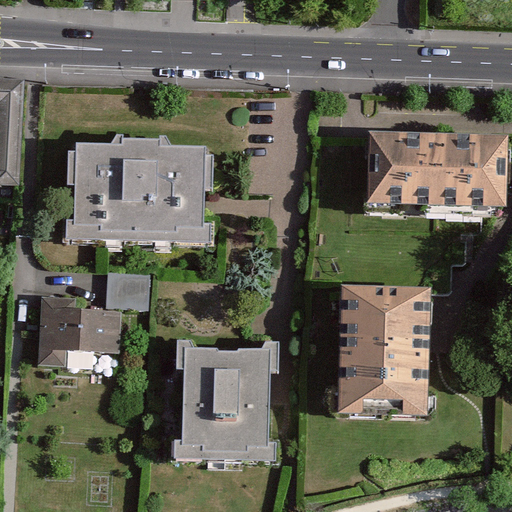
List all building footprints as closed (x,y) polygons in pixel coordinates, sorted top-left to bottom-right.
[(27,81),(0,80),(0,206),(23,207),(27,81)] [(501,217),(502,138),(370,136),(369,216),(501,217)] [(207,246),(209,151),(68,149),(67,244),(207,246)] [(104,311),(149,313),(151,277),(106,275),(104,311)] [(430,290),(340,289),(339,419),(429,419),(430,290)] [(79,300),(45,299),(43,368),(69,369),(69,351),(120,353),(121,311),(79,310),(79,300)] [(266,449),(266,345),(176,345),(175,448),(266,449)]
